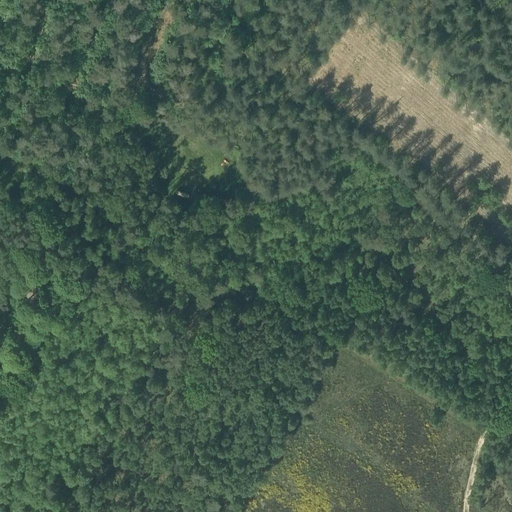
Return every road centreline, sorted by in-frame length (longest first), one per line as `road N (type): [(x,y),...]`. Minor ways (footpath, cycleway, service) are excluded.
road 1 (track): [(511,127),(372,0)]
road 2 (track): [(0,47),(153,105)]
road 3 (track): [(511,375),(479,417),(460,511)]
